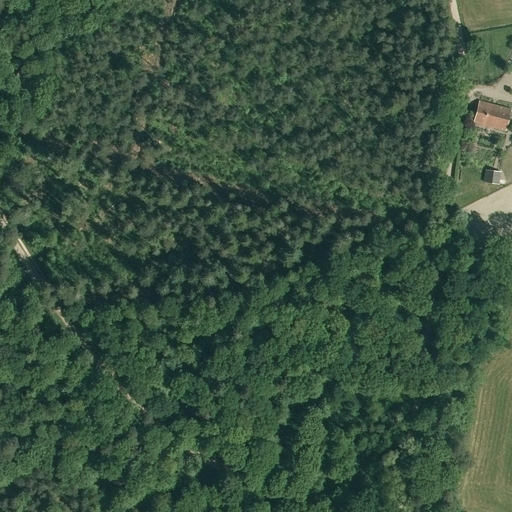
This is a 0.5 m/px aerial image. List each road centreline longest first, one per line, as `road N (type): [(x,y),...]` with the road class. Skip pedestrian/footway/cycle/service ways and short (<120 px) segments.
road 1 (track): [(399,511),(453,174),(462,72),(452,0)]
road 2 (track): [(0,211),(109,370),(167,427),(254,484),(341,511)]
